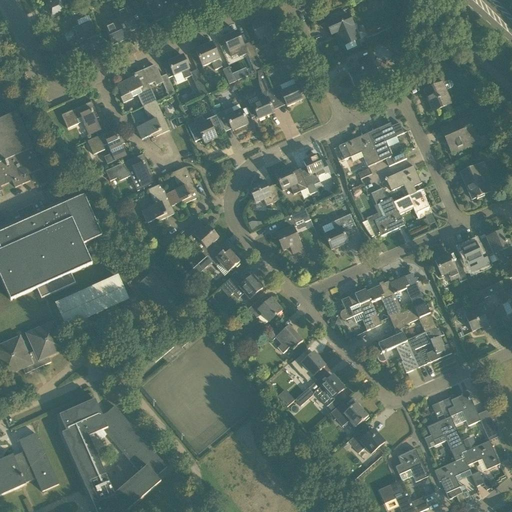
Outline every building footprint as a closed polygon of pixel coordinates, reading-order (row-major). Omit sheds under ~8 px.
[(168,21),(183,15),(176,0),(161,0),(148,6),(155,23),(166,18),(168,21)] [(60,1),(47,6),(52,16),(64,11),(60,1)] [(113,46),(127,40),(125,34),(136,29),(127,8),(115,13),(118,19),(113,21),(115,25),(105,29),(113,46)] [(356,47),(354,42),(358,39),(348,15),(326,24),(331,35),(335,33),(342,47),(344,46),(347,52),(356,47)] [(274,39),(278,47),(284,44),(279,33),(273,35),(267,19),(251,26),(258,40),(265,37),(267,42),(274,39)] [(91,38),(97,36),(91,21),(85,23),(91,38)] [(91,38),(85,23),(79,26),(82,31),(76,34),(78,39),(71,42),(71,41),(62,45),(71,65),(77,62),(76,59),(80,57),(82,60),(92,55),(86,41),(91,38)] [(253,47),(252,47),(250,43),(243,46),(237,32),(223,39),(232,60),(239,57),(240,59),(248,55),(256,73),(262,70),(255,54),(256,54),(253,47)] [(395,38),(394,42),(396,43),(395,45),(404,48),(407,39),(398,36),(397,38),(395,38)] [(222,67),(212,44),(195,51),(202,67),(211,63),(214,71),(222,67)] [(348,72),(356,91),(380,80),(369,56),(356,61),(359,67),(348,72)] [(192,76),(190,73),(183,57),(168,63),(177,83),(192,76)] [(438,58),(431,61),(434,67),(441,64),(438,58)] [(117,85),(120,92),(122,97),(130,94),(132,98),(137,96),(142,107),(156,101),(149,85),(155,83),(156,86),(163,83),(156,68),(149,71),(148,68),(129,77),(130,80),(117,85)] [(222,70),(229,85),(235,83),(232,75),(229,68),(222,70)] [(246,69),(232,75),(235,83),(249,77),(249,75),(246,69)] [(259,103),(252,106),(247,108),(251,117),(256,115),(259,120),(274,113),(272,109),(278,106),(272,91),(263,70),(258,73),(258,80),(260,87),(263,93),(263,95),(257,97),(259,103)] [(448,81),(445,82),(442,76),(425,83),(428,90),(424,92),(433,112),(451,104),(445,91),(452,88),(453,85),(451,82),(448,81)] [(272,91),(278,106),(280,108),(279,105),(284,102),(287,108),(302,101),(299,95),(305,92),(299,78),(280,87),(272,90),(272,91)] [(201,80),(194,83),(201,97),(208,94),(201,80)] [(153,121),(136,128),(142,140),(155,134),(156,137),(169,131),(156,101),(142,107),(148,119),(151,117),(153,121)] [(97,116),(91,102),(61,116),(67,130),(79,125),(77,121),(81,119),(88,135),(101,130),(95,117),(97,116)] [(216,114),(217,116),(223,130),(224,130),(225,133),(224,130),(230,127),(232,132),(248,125),(241,110),(234,114),(231,108),(224,111),(216,114)] [(32,149),(16,114),(0,121),(0,191),(1,191),(0,188),(0,187),(12,182),(15,188),(30,182),(27,175),(40,169),(31,150),(32,149)] [(202,139),(204,144),(216,139),(214,133),(217,131),(218,132),(223,130),(217,116),(208,120),(209,123),(198,127),(196,123),(188,126),(195,143),(202,139)] [(448,145),(452,154),(476,143),(465,120),(442,130),(446,139),(448,138),(451,143),(448,145)] [(390,124),(367,134),(380,162),(385,160),(389,167),(395,165),(392,159),(391,157),(392,157),(385,142),(404,134),(399,124),(392,127),(390,124)] [(107,145),(115,161),(126,156),(121,143),(123,142),(117,129),(87,142),(93,155),(105,150),(103,147),(107,145)] [(380,162),(367,134),(338,147),(344,160),(361,153),(368,168),(380,162)] [(404,154),(392,159),(395,165),(406,159),(404,154)] [(149,168),(143,155),(105,172),(110,182),(118,178),(120,182),(130,177),(132,182),(137,180),(140,188),(152,183),(147,169),(149,168)] [(310,185),(319,181),(317,178),(328,173),(330,176),(324,162),(320,164),(317,156),(315,157),(314,155),(308,158),(309,160),(303,163),(306,170),(300,173),(307,189),(310,195),(314,194),(310,185)] [(472,200),(476,199),(477,200),(478,200),(477,198),(491,192),(489,193),(480,174),(482,173),(479,165),(460,174),(472,200)] [(421,184),(413,167),(385,179),(391,192),(404,186),(408,196),(416,193),(414,188),(421,184)] [(199,198),(186,168),(172,174),(177,185),(181,183),(183,187),(166,195),(171,207),(185,201),(186,204),(199,198)] [(294,195),(304,190),(307,189),(300,173),(293,176),(290,169),(275,175),(282,191),(290,188),(294,195)] [(360,180),(361,180),(372,175),(369,169),(358,174),(360,180)] [(263,201),(266,207),(280,200),(273,186),(267,188),(264,182),(249,189),(255,204),(263,201)] [(171,207),(166,195),(161,185),(154,188),(148,190),(151,197),(155,195),(159,204),(142,211),(147,223),(160,218),(161,221),(175,215),(171,207)] [(382,189),(376,192),(381,203),(387,200),(382,189)] [(408,196),(393,203),(399,216),(413,209),(418,220),(432,214),(421,191),(416,193),(408,196)] [(404,226),(399,216),(393,203),(391,198),(387,200),(381,203),(376,192),(371,194),(376,206),(379,204),(386,219),(375,223),(375,224),(370,226),(375,238),(380,235),(381,237),(404,226)] [(0,278),(10,301),(37,289),(41,299),(75,284),(71,274),(92,265),(83,245),(102,237),(84,196),(70,202),(69,199),(33,214),(31,208),(19,213),(22,219),(0,229),(0,278)] [(276,235),(283,251),(291,248),(293,254),(302,250),(293,229),(297,227),(291,215),(279,221),(284,232),(276,235)] [(321,228),(327,242),(331,251),(347,243),(344,235),(350,233),(351,233),(356,231),(357,232),(350,215),(321,228)] [(137,220),(132,223),(136,228),(141,225),(137,220)] [(186,232),(190,237),(191,237),(193,235),(207,250),(218,239),(208,227),(205,230),(198,222),(186,232)] [(488,258),(495,255),(502,252),(505,258),(511,254),(511,250),(507,241),(505,242),(500,232),(486,239),(481,241),(488,258)] [(465,275),(471,272),(489,265),(484,255),(481,257),(475,244),(461,250),(464,258),(459,260),(465,275)] [(218,248),(208,257),(217,267),(216,268),(224,276),(228,273),(231,276),(236,272),(233,269),(240,263),(229,251),(225,255),(218,248)] [(465,275),(459,260),(452,263),(449,255),(435,262),(441,277),(449,273),(452,281),(458,278),(460,283),(467,280),(465,275)] [(177,304),(153,273),(139,285),(163,315),(177,304)] [(412,274),(390,284),(394,295),(406,290),(414,309),(425,304),(412,274)] [(235,277),(221,289),(228,298),(239,288),(250,300),(262,289),(261,288),(263,287),(259,282),(257,283),(252,277),(245,283),(242,279),(239,281),(235,277)] [(127,300),(126,299),(123,292),(122,290),(117,278),(57,305),(62,317),(63,319),(66,325),(67,327),(127,300)] [(502,306),(507,315),(511,313),(511,314),(511,313),(511,291),(510,293),(504,281),(493,286),(502,306)] [(389,317),(399,313),(402,312),(394,295),(390,284),(389,282),(366,292),(371,303),(381,298),(389,317)] [(367,332),(375,328),(370,317),(376,314),(371,303),(366,292),(365,290),(341,301),(345,310),(343,311),(341,313),(340,316),(341,319),(344,320),(347,320),(363,313),(365,319),(362,321),(367,332)] [(213,298),(206,304),(211,309),(217,303),(213,298)] [(269,323),(282,311),(271,299),(264,306),(259,300),(248,310),(257,319),(261,315),(269,323)] [(483,305),(481,306),(472,310),(473,313),(466,317),(474,333),(483,329),(484,331),(496,326),(491,313),(490,313),(485,303),(482,304),(483,305)] [(393,326),(396,332),(401,330),(407,327),(406,326),(419,320),(425,333),(436,329),(425,304),(414,309),(401,315),(404,321),(393,326)] [(401,315),(399,313),(389,317),(389,318),(393,326),(404,321),(401,315)] [(381,325),(376,314),(370,317),(375,328),(381,325)] [(338,317),(330,321),(334,328),(336,327),(341,325),(338,317)] [(20,337),(13,340),(0,346),(0,367),(5,377),(22,369),(25,375),(33,371),(34,368),(39,365),(43,367),(51,363),(48,358),(66,350),(54,322),(26,335),(34,352),(28,355),(20,337)] [(282,332),(278,328),(268,337),(272,342),(276,339),(282,345),(278,348),(283,354),(290,348),(293,352),(297,348),(296,347),(303,342),(289,326),(282,332)] [(436,329),(425,333),(406,341),(411,352),(431,343),(435,353),(427,357),(430,364),(451,354),(447,345),(444,347),(436,329)] [(406,374),(419,368),(413,357),(411,352),(406,341),(403,334),(402,334),(401,330),(396,332),(397,336),(378,344),(382,354),(396,348),(402,362),(401,363),(406,374)] [(186,337),(178,344),(181,348),(189,342),(186,337)] [(321,370),(324,367),(313,354),(309,358),(304,353),(291,365),(301,376),(307,383),(320,371),(321,372),(321,371),(321,370)] [(420,354),(413,357),(419,368),(425,366),(420,354)] [(344,389),(333,377),(322,386),(318,381),(295,401),(300,407),(313,396),(312,396),(315,393),(327,407),(326,407),(327,408),(335,401),(334,400),(333,399),(344,389)] [(480,422),(469,395),(468,393),(451,401),(449,399),(444,401),(449,413),(450,416),(461,411),(468,427),(480,422)] [(126,511),(144,497),(161,483),(156,477),(167,468),(114,407),(107,414),(102,416),(95,400),(59,416),(66,432),(62,434),(85,488),(96,511),(126,511)] [(443,415),(449,413),(444,401),(438,404),(443,415)] [(368,417),(356,403),(349,410),(343,403),(331,414),(343,428),(349,422),(355,428),(368,417)] [(444,436),(446,441),(451,450),(453,450),(458,461),(463,458),(461,454),(466,452),(450,416),(445,419),(444,418),(445,419),(427,427),(431,436),(434,441),(444,436)] [(493,416),(480,422),(489,442),(498,438),(495,421),(493,416)] [(348,443),(352,447),(359,455),(365,449),(371,455),(384,443),(373,430),(364,438),(360,433),(365,429),(364,428),(359,433),(348,443)] [(13,458),(13,456),(12,457),(0,462),(0,497),(26,486),(25,484),(36,479),(42,493),(58,485),(36,435),(19,442),(24,453),(13,458)] [(474,440),(464,444),(466,450),(476,446),(474,440)] [(461,454),(463,458),(464,458),(467,466),(481,460),(486,471),(500,465),(492,448),(494,447),(493,446),(492,447),(490,442),(466,452),(461,454)] [(410,471),(411,475),(415,483),(428,478),(415,449),(398,457),(401,465),(396,467),(399,475),(410,471)] [(455,477),(469,471),(467,466),(464,458),(463,458),(458,461),(435,471),(437,476),(436,477),(439,483),(441,482),(449,500),(462,494),(455,477)] [(492,489),(489,482),(487,479),(483,481),(479,472),(471,476),(476,487),(483,484),(486,491),(492,489)] [(421,511),(428,509),(426,504),(414,509),(412,503),(402,481),(396,483),(396,481),(395,482),(396,483),(378,491),(384,504),(395,500),(400,511),(421,511)] [(426,504),(423,498),(412,503),(414,509),(426,504)]
